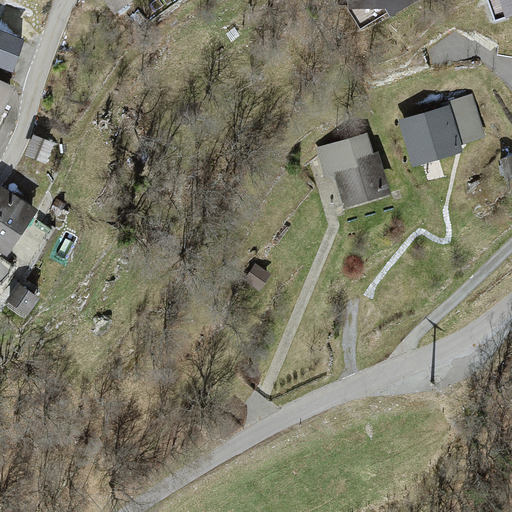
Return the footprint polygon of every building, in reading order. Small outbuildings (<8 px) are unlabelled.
[(104,0),(115,14),(133,0),(104,0)] [(155,0),(152,0),(138,10),(148,25),(164,14),(155,0)] [(350,0),(350,7),(386,9),(390,14),(414,0),(350,0)] [(511,13),(511,0),(489,0),(497,19),(511,13)] [(22,43),(0,34),(0,64),(12,69),(22,43)] [(0,115),(6,104),(14,87),(0,79),(0,115)] [(453,106),(400,121),(413,165),(462,151),(459,142),(483,136),(471,94),(452,100),(453,106)] [(56,146),(35,137),(27,158),(48,166),(56,146)] [(369,157),(363,137),(320,150),(327,175),(335,173),(345,206),(389,193),(378,154),(369,157)] [(35,210),(3,188),(0,193),(0,249),(6,253),(35,210)] [(272,275),(257,265),(245,282),(260,292),(272,275)] [(43,301),(21,287),(8,305),(30,319),(43,301)]
